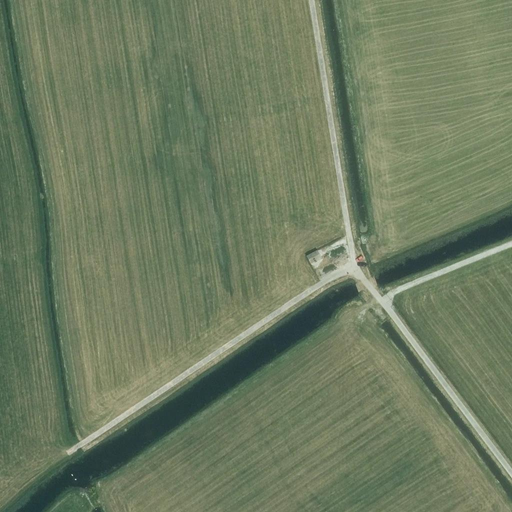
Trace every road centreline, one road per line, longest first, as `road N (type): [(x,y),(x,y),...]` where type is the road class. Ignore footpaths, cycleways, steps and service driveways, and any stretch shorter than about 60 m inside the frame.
road 1 (unclassified): [(511,479),(378,301),(511,247)]
road 2 (track): [(354,269),(69,452)]
road 3 (track): [(378,301),(354,269),(311,0)]
